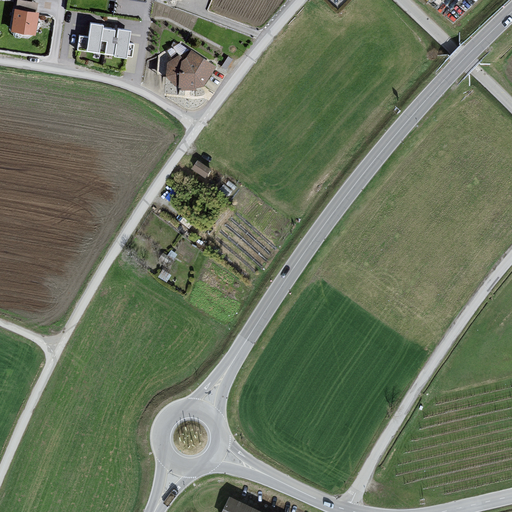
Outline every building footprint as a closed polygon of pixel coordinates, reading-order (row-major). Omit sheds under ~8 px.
[(39,13),(15,9),(11,32),(35,35),(39,13)] [(102,24),(90,22),(88,37),(78,36),(76,51),(101,54),(102,43),(108,43),(107,55),(125,57),(128,33),(102,30),(102,24)] [(215,65),(191,50),(181,59),(178,55),(166,63),(165,77),(176,86),(180,87),(180,90),(194,89),(197,85),(203,83),(207,79),(215,65)] [(212,171),(199,162),(193,171),(206,179),(212,171)] [(177,255),(173,251),(168,257),(164,253),(160,259),(169,265),(177,255)] [(172,276),(164,271),(159,278),(167,283),(172,276)] [(254,511),(230,500),(223,511),(254,511)]
